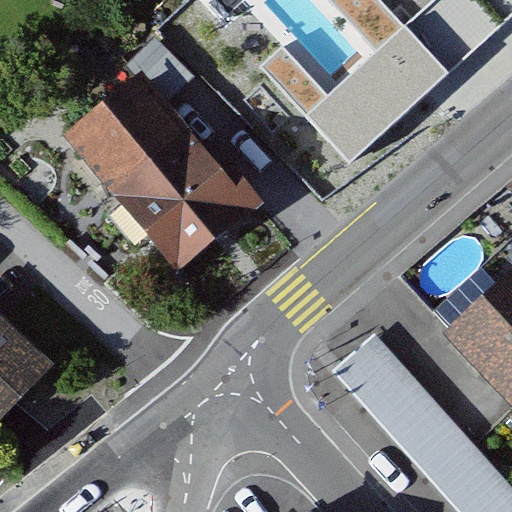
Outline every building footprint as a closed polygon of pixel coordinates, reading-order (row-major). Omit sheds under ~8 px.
[(349,163),(448,75),(405,27),(380,0),(327,0),(376,54),(329,97),(307,117),(349,163)] [(511,0),(434,0),(405,27),(448,75),(511,15),(511,0)] [(261,67),(307,117),(329,97),(283,47),(261,67)] [(193,275),(272,202),(157,77),(78,149),(193,275)] [(511,271),(443,333),(511,411),(511,271)] [(58,365),(0,314),(0,426),(2,428),(58,365)] [(511,511),(511,492),(371,336),(330,373),(455,511),(511,511)]
